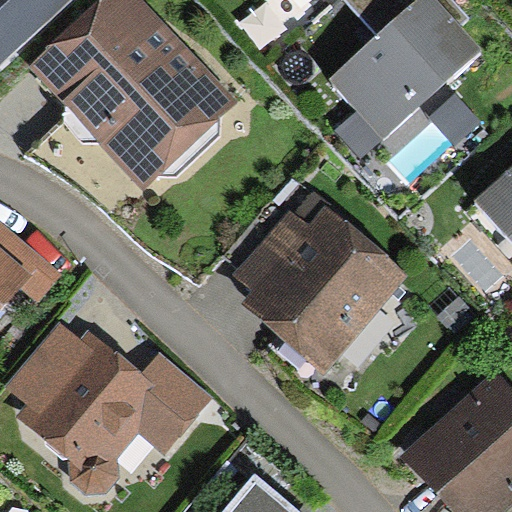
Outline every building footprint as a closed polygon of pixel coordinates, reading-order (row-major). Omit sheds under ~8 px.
[(134,0),(111,0),(29,78),(145,199),(239,109),(134,0)] [(484,60),(429,0),(428,0),(421,7),(381,43),(329,90),(384,150),(484,60)] [(341,0),(381,43),(421,7),(414,0),(341,0)] [(511,173),(473,209),(511,252),(511,173)] [(252,300),(240,314),(326,385),(410,282),(324,211),(328,206),(312,193),(294,216),(291,213),(233,284),(252,300)] [(0,324),(25,295),(39,307),(63,279),(0,226),(0,324)] [(61,325),(4,392),(24,409),(13,423),(69,470),(71,487),(87,500),(108,498),(120,482),(119,466),(139,441),(167,464),(217,403),(159,355),(141,377),(88,333),(81,342),(61,325)] [(511,511),(511,396),(495,377),(398,464),(441,511),(511,511)] [(290,511),(255,483),(230,511),(290,511)]
